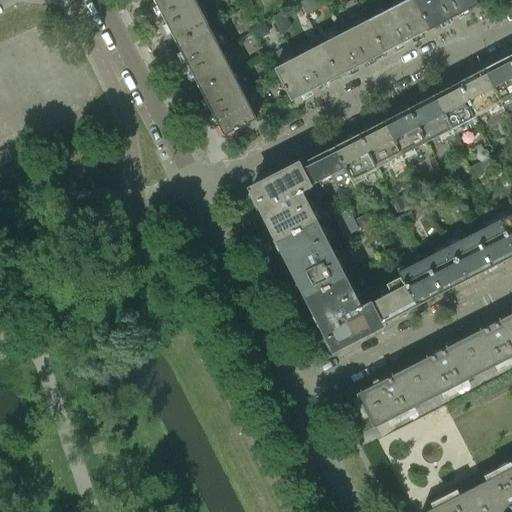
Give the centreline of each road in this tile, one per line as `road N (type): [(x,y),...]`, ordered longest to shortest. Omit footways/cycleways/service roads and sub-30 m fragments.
road 1 (residential): [(511,27),(440,51),(198,189)]
road 2 (residential): [(292,391),(511,281)]
road 3 (residential): [(292,391),(235,287),(198,189)]
road 4 (residential): [(198,189),(101,0)]
road 5 (residential): [(353,511),(292,391)]
